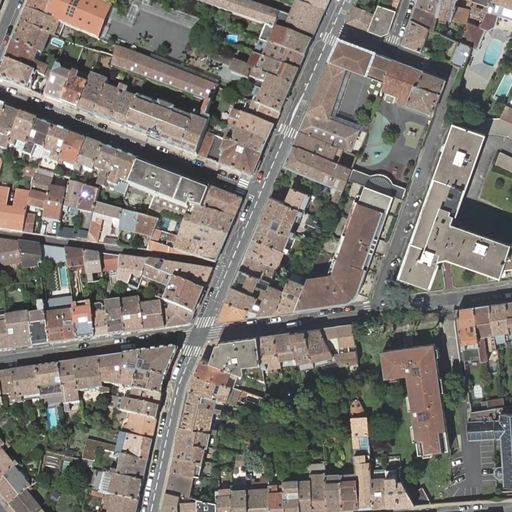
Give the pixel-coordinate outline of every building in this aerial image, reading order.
[(30,0),(27,9),(61,23),(66,25),(95,38),(108,5),(96,0),(30,0)] [(129,0),(129,3),(198,29),(200,24),(202,19),(148,0),(129,0)] [(196,0),(208,4),(266,24),(268,25),(286,32),(313,41),(326,13),(304,5),(300,3),(298,2),(294,13),(292,17),(262,7),(242,0),(196,0)] [(306,0),(306,1),(304,0),(300,0),(300,3),(304,5),(326,13),(331,0),(306,0)] [(395,0),(392,10),(396,11),(400,1),(400,0),(395,0)] [(418,0),(417,5),(440,12),(442,0),(418,0)] [(442,0),(440,12),(439,15),(448,18),(450,19),(453,19),(457,7),(457,6),(458,4),(458,2),(458,0),(442,0)] [(492,0),(491,0),(473,0),(473,3),(471,9),(467,23),(470,23),(480,27),(482,24),(483,21),(486,12),(488,10),(489,6),(490,4),(492,0)] [(511,0),(491,0),(492,0),(490,4),(489,6),(488,10),(486,12),(483,21),(482,24),(480,27),(485,30),(488,30),(495,26),(498,16),(511,19),(511,0)] [(113,7),(108,5),(95,38),(100,40),(113,7)] [(374,19),(369,31),(382,36),(389,33),(396,11),(392,10),(379,5),(375,15),(374,19)] [(439,15),(440,12),(417,5),(412,20),(431,29),(435,31),(437,21),(446,24),(447,21),(450,22),(450,19),(448,18),(439,15)] [(355,6),(348,23),(369,31),(374,19),(375,15),(366,12),(366,10),(355,6)] [(467,9),(457,6),(457,7),(453,19),(467,23),(471,9),(467,9)] [(61,23),(27,9),(21,23),(51,35),(55,37),(61,23)] [(216,24),(202,19),(200,24),(214,29),(216,24)] [(423,51),(428,53),(429,47),(425,45),(426,41),(428,37),(431,29),(412,20),(404,43),(405,44),(423,51)] [(51,35),(21,23),(13,41),(39,52),(42,53),(43,53),(51,35)] [(66,25),(61,23),(55,37),(60,39),(66,25)] [(470,23),(467,23),(463,35),(467,37),(465,43),(472,46),(478,49),(485,30),(480,27),(470,23)] [(225,27),(216,24),(214,29),(211,38),(220,41),(225,27)] [(268,25),(266,24),(260,40),(261,40),(270,44),(306,57),(313,41),(286,32),(268,25)] [(340,40),(331,61),(348,68),(357,45),(341,39),(340,40)] [(281,64),(300,71),(306,57),(270,44),(261,40),(259,43),(268,47),(264,57),(266,58),(281,64)] [(45,76),(53,79),(56,71),(49,67),(39,63),(35,61),(39,52),(13,41),(6,60),(38,73),(45,76)] [(452,62),(464,67),(472,46),(465,43),(462,42),(460,41),(460,42),(452,62)] [(68,42),(60,61),(66,63),(74,44),(68,42)] [(136,52),(219,86),(221,81),(136,47),(118,42),(116,46),(136,52)] [(259,43),(254,54),(264,57),(268,47),(259,43)] [(377,79),(385,56),(357,45),(348,68),(377,79)] [(217,87),(218,87),(219,86),(136,52),(116,46),(114,57),(112,66),(114,67),(131,73),(147,79),(207,101),(211,103),(217,87)] [(227,63),(229,58),(225,57),(214,54),(213,58),(227,63)] [(252,59),(248,67),(254,70),(256,71),(265,74),(293,86),(300,71),(281,64),(266,58),(264,57),(254,54),(253,56),(252,59)] [(384,88),(386,83),(394,59),(385,56),(377,79),(348,68),(330,118),(360,130),(352,151),(359,154),(367,133),(369,127),(337,115),(350,76),(384,88)] [(447,79),(425,71),(394,59),(386,83),(384,88),(401,94),(399,101),(402,102),(408,104),(426,111),(428,112),(434,114),(442,93),(447,79)] [(0,73),(0,79),(31,91),(38,73),(6,60),(0,73)] [(60,61),(58,65),(63,67),(64,70),(64,71),(73,74),(75,72),(76,67),(73,66),(70,64),(66,63),(60,61)] [(300,130),(352,151),(360,130),(330,118),(348,68),(331,61),(309,110),(300,130)] [(235,62),(232,70),(231,72),(249,79),(251,77),(261,81),(264,82),(262,86),(264,89),(258,104),(281,114),(293,86),(265,74),(256,71),(254,70),(248,67),(243,65),(238,63),(235,62)] [(53,79),(46,97),(62,103),(73,74),(64,71),(64,70),(63,67),(58,65),(56,71),(53,79)] [(73,74),(62,103),(79,110),(89,83),(79,79),(81,74),(75,72),(73,74)] [(83,75),(81,74),(79,79),(89,83),(91,78),(88,77),(83,75)] [(109,81),(109,80),(93,74),(91,78),(89,83),(79,110),(95,116),(107,86),(109,81)] [(119,90),(121,85),(109,81),(107,86),(119,90)] [(111,123),(126,87),(121,85),(119,90),(107,86),(95,116),(111,123)] [(129,88),(126,87),(111,123),(128,129),(140,99),(140,98),(127,94),(129,88)] [(157,100),(141,94),(140,98),(155,104),(157,100)] [(196,113),(192,111),(190,116),(190,118),(182,115),(175,112),(175,110),(176,109),(176,108),(176,107),(176,106),(175,106),(175,105),(174,104),(173,103),(167,101),(166,101),(165,101),(164,101),(163,101),(162,102),(161,102),(161,103),(159,106),(156,105),(155,104),(140,98),(140,99),(128,129),(184,151),(195,120),(194,120),(196,113)] [(275,128),(281,114),(258,104),(255,103),(254,102),(248,100),(246,103),(253,106),(250,113),(243,111),(242,114),(248,116),(275,128)] [(195,120),(184,151),(197,156),(206,132),(211,119),(207,117),(212,103),(211,103),(207,101),(203,113),(204,116),(196,113),(194,120),(195,120)] [(253,106),(246,103),(243,111),(250,113),(253,106)] [(456,106),(450,104),(449,106),(444,119),(455,123),(456,123),(460,110),(456,106)] [(511,108),(507,106),(501,118),(511,122),(511,108)] [(22,114),(6,108),(0,122),(0,135),(5,137),(1,149),(8,151),(10,146),(22,114)] [(269,142),(275,128),(248,116),(242,114),(235,111),(234,111),(231,119),(241,123),(239,130),(240,130),(269,142)] [(39,121),(22,114),(10,146),(16,148),(18,142),(28,147),(39,121)] [(508,136),(511,138),(511,122),(501,118),(479,119),(475,130),(458,123),(457,124),(451,143),(450,143),(447,154),(446,155),(443,162),(442,166),(438,176),(438,177),(435,186),(426,210),(426,211),(415,241),(415,242),(402,277),(430,287),(439,263),(439,262),(440,260),(443,252),(451,255),(454,256),(489,269),(490,279),(503,277),(511,275),(511,245),(490,238),(469,230),(462,227),(453,224),(456,218),(458,211),(466,188),(485,134),(493,133),(508,136)] [(241,123),(231,119),(228,125),(230,126),(239,130),(241,123)] [(55,127),(39,121),(28,147),(26,152),(26,155),(33,158),(34,155),(36,150),(37,147),(45,151),(55,127)] [(237,137),(240,130),(239,130),(230,126),(228,133),(237,137)] [(71,133),(55,127),(45,151),(53,154),(51,161),(59,165),(71,133)] [(263,155),(269,142),(240,130),(237,137),(228,133),(225,140),(226,141),(234,144),(263,155)] [(294,144),(353,168),(359,154),(352,151),(300,130),(294,144)] [(215,136),(206,132),(197,156),(206,160),(215,136)] [(87,140),(71,133),(59,165),(63,166),(64,163),(76,168),(87,140)] [(254,177),(263,155),(234,144),(226,141),(225,140),(215,136),(206,160),(217,164),(222,153),(225,154),(221,165),(252,178),(254,177)] [(104,146),(87,140),(76,168),(75,171),(81,173),(84,167),(94,172),(95,169),(104,146)] [(18,142),(16,148),(23,151),(26,152),(28,147),(18,142)] [(337,205),(339,202),(342,196),(344,190),(348,179),(353,168),(294,144),(285,165),(338,188),(333,200),(332,203),(337,205)] [(98,185),(101,186),(106,187),(107,183),(110,176),(111,175),(119,152),(104,146),(95,169),(103,172),(98,185)] [(36,150),(34,155),(42,159),(43,158),(45,151),(37,147),(36,150)] [(53,154),(45,151),(43,158),(51,161),(53,154)] [(140,160),(119,152),(111,175),(110,176),(121,180),(118,187),(127,190),(129,185),(138,164),(140,160)] [(496,166),(511,173),(511,157),(501,153),(496,166)] [(211,188),(140,160),(138,164),(129,185),(147,193),(155,196),(149,211),(147,215),(146,217),(159,221),(162,214),(183,221),(189,208),(189,209),(191,205),(203,209),(203,208),(210,192),(211,188)] [(64,163),(63,166),(75,171),(76,168),(64,163)] [(353,168),(348,179),(366,186),(394,196),(397,189),(406,192),(407,189),(393,183),(393,182),(393,181),(392,181),(392,180),(391,180),(391,179),(390,179),(390,178),(389,177),(388,177),(388,176),(387,176),(386,176),(386,175),(385,175),(385,174),(384,174),(383,174),(382,174),(381,174),(380,174),(379,174),(378,174),(377,174),(376,174),(375,174),(374,174),(374,175),(373,175),(372,175),(353,168)] [(38,169),(36,174),(52,179),(54,173),(38,169)] [(30,199),(29,206),(46,211),(50,188),(52,179),(36,174),(33,185),(32,191),(31,194),(31,196),(30,199)] [(110,176),(107,183),(118,187),(121,180),(110,176)] [(72,178),(71,178),(69,185),(84,189),(85,187),(87,182),(72,178)] [(87,182),(85,187),(100,191),(101,186),(98,185),(89,182),(87,182)] [(69,185),(67,191),(65,199),(64,205),(63,212),(68,213),(70,207),(79,210),(81,200),(84,189),(69,185)] [(394,196),(366,186),(333,274),(308,277),(308,279),(296,309),(350,302),(351,302),(351,301),(352,301),(353,301),(353,300),(354,300),(355,300),(355,299),(356,299),(356,298),(357,298),(357,297),(358,296),(358,295),(359,295),(359,294),(359,293),(394,196)] [(79,210),(94,214),(96,203),(99,191),(100,191),(85,187),(84,189),(81,200),(79,210)] [(286,203),(305,211),(312,195),(293,187),(286,203)] [(46,211),(44,218),(61,220),(63,212),(64,205),(65,199),(67,191),(50,188),(46,211)] [(244,201),(211,188),(210,192),(203,208),(236,219),(244,201)] [(397,189),(394,196),(404,199),(406,192),(397,189)] [(8,193),(0,192),(0,227),(24,230),(26,218),(27,214),(28,208),(29,206),(30,199),(31,196),(18,194),(15,215),(6,214),(8,193)] [(292,235),(295,236),(297,231),(292,229),(299,214),(303,216),(305,211),(286,203),(271,197),(261,222),(292,235)] [(94,214),(88,242),(98,243),(102,219),(103,216),(115,219),(114,222),(111,234),(116,235),(115,238),(119,239),(120,229),(123,210),(120,210),(96,203),(94,214)] [(335,211),(336,209),(337,205),(332,203),(329,209),(335,211)] [(236,219),(203,208),(203,209),(191,205),(189,209),(189,208),(183,221),(228,235),(236,219)] [(61,220),(61,223),(67,224),(69,213),(78,216),(79,210),(70,207),(68,213),(63,212),(61,220)] [(140,215),(123,210),(120,229),(136,233),(137,228),(140,215)] [(35,216),(27,214),(26,218),(24,230),(32,231),(35,216)] [(136,233),(152,238),(156,230),(159,221),(146,217),(140,215),(137,228),(136,233)] [(202,244),(222,250),(228,235),(183,221),(178,237),(195,242),(196,239),(203,241),(202,244)] [(285,252),(288,253),(291,248),(287,246),(292,235),(261,222),(253,238),(285,252)] [(57,228),(56,238),(71,239),(72,229),(57,228)] [(151,242),(148,250),(170,253),(192,256),(216,263),(222,250),(202,244),(195,242),(178,237),(174,249),(166,247),(157,244),(161,231),(156,230),(152,238),(151,242)] [(272,265),(279,268),(285,252),(253,238),(247,254),(272,265)] [(24,268),(20,242),(0,239),(0,263),(1,273),(18,271),(18,275),(24,274),(24,268)] [(43,263),(41,245),(20,242),(24,268),(40,266),(39,264),(43,263)] [(68,266),(66,249),(41,245),(43,263),(68,266)] [(86,266),(84,251),(66,249),(68,266),(69,269),(84,266),(86,266)] [(102,273),(100,253),(84,251),(86,266),(88,278),(88,283),(95,282),(93,274),(102,273)] [(271,283),(273,279),(266,276),(262,274),(266,266),(270,268),(271,269),(272,265),(247,254),(240,270),(261,278),(271,283)] [(119,272),(120,256),(111,255),(111,272),(119,272)] [(147,266),(149,260),(120,256),(119,272),(118,282),(138,290),(143,277),(147,266)] [(161,273),(166,263),(149,260),(147,266),(161,273)] [(204,291),(213,270),(166,263),(161,273),(165,274),(174,278),(204,291)] [(195,314),(204,291),(174,278),(165,274),(161,273),(147,266),(143,277),(167,287),(170,288),(169,292),(166,298),(160,296),(159,299),(161,300),(165,302),(195,314)] [(253,295),(261,278),(240,270),(233,286),(253,295)] [(300,281),(302,276),(292,272),(290,277),(300,281)] [(103,281),(102,273),(93,274),(95,282),(103,281)] [(277,313),(295,310),(296,309),(308,279),(302,276),(300,281),(290,277),(286,291),(277,313)] [(258,316),(277,313),(286,291),(274,286),(276,280),(273,279),(271,283),(262,306),(259,312),(258,314),(258,316)] [(233,286),(226,302),(259,312),(262,306),(256,304),(259,297),(253,295),(233,286)] [(46,313),(50,344),(78,340),(74,310),(73,304),(72,297),(72,291),(67,291),(68,297),(44,300),(45,302),(46,313)] [(110,336),(125,334),(121,301),(118,302),(118,296),(105,297),(107,307),(110,336)] [(140,300),(140,298),(121,300),(121,301),(125,334),(144,331),(141,306),(140,300)] [(190,324),(195,314),(165,302),(161,300),(162,303),(165,328),(188,325),(190,324)] [(34,346),(50,344),(46,313),(45,302),(39,303),(40,314),(30,315),(30,318),(34,346)] [(74,310),(78,340),(95,338),(92,309),(91,302),(87,303),(88,309),(78,310),(78,304),(73,304),(74,310)] [(247,317),(258,316),(258,314),(259,312),(226,302),(219,319),(221,320),(247,317)] [(507,302),(491,304),(495,334),(511,331),(507,302)] [(144,331),(165,328),(162,303),(149,304),(141,306),(144,331)] [(475,307),(482,357),(482,361),(489,360),(485,335),(495,334),(491,304),(475,307)] [(92,309),(95,338),(110,336),(107,307),(104,307),(95,308),(92,309)] [(458,309),(465,361),(472,360),(472,359),(482,357),(475,307),(458,309)] [(25,313),(29,313),(29,308),(24,309),(11,311),(7,311),(7,316),(12,315),(13,320),(25,319),(25,313)] [(11,350),(34,346),(30,318),(30,315),(29,313),(25,313),(25,319),(13,320),(12,315),(7,316),(8,321),(11,350)] [(0,351),(11,350),(8,321),(7,316),(4,317),(4,322),(0,322),(0,351)] [(352,324),(321,328),(326,341),(338,361),(340,366),(358,363),(352,324)] [(321,328),(306,330),(313,361),(315,367),(338,361),(326,341),(321,328)] [(306,330),(291,332),(298,357),(299,364),(313,361),(306,330)] [(291,332),(276,334),(280,360),(298,357),(291,332)] [(276,334),(258,337),(262,362),(262,364),(262,368),(281,366),(280,360),(276,334)] [(217,344),(211,363),(232,370),(244,375),(265,382),(262,368),(262,364),(262,362),(258,337),(222,342),(222,344),(217,344)] [(414,409),(416,424),(413,425),(415,440),(418,440),(420,453),(424,453),(425,456),(433,455),(433,452),(450,449),(445,412),(444,405),(442,391),(445,391),(444,377),(440,378),(437,356),(441,356),(439,348),(436,348),(436,344),(413,346),(406,348),(384,351),(387,377),(391,377),(392,380),(400,379),(399,376),(409,374),(412,395),(409,396),(411,409),(414,409)] [(178,348),(143,353),(138,373),(167,379),(179,350),(178,348)] [(138,373),(143,353),(124,356),(125,363),(120,386),(124,387),(125,382),(132,383),(131,389),(134,390),(138,373)] [(125,363),(124,356),(99,359),(103,384),(112,385),(120,386),(125,363)] [(99,359),(75,362),(79,392),(89,391),(90,391),(90,392),(91,392),(96,391),(96,392),(97,391),(97,390),(101,389),(102,395),(110,394),(110,390),(103,389),(103,384),(99,359)] [(232,370),(211,363),(202,359),(196,374),(226,385),(232,370)] [(75,362),(60,365),(65,405),(80,402),(80,398),(79,392),(75,362)] [(60,365),(37,367),(42,397),(48,396),(50,396),(51,398),(51,399),(58,399),(59,409),(66,408),(65,405),(60,365)] [(28,404),(42,402),(42,397),(37,367),(13,371),(17,403),(17,406),(21,405),(21,402),(23,402),(23,398),(27,397),(28,404)] [(13,371),(0,372),(0,380),(2,396),(9,395),(10,398),(11,405),(17,403),(13,371)] [(167,379),(138,373),(134,390),(162,396),(165,383),(167,379)] [(226,385),(196,374),(189,389),(204,393),(216,397),(227,401),(232,387),(226,385)] [(160,408),(162,396),(134,390),(131,389),(127,388),(125,388),(124,390),(126,390),(124,399),(126,400),(132,401),(160,408)] [(189,389),(187,399),(214,407),(216,397),(204,393),(189,389)] [(351,393),(351,402),(352,418),(353,433),(356,473),(357,480),(359,509),(373,508),(372,479),(371,471),(371,457),(368,416),(354,391),(351,393)] [(260,403),(262,398),(248,393),(246,398),(260,403)] [(120,410),(123,399),(109,395),(107,407),(120,410)] [(488,401),(489,409),(495,408),(505,406),(504,398),(488,401)] [(187,399),(181,426),(198,430),(203,431),(209,432),(214,407),(187,399)] [(130,410),(132,401),(126,400),(123,411),(125,412),(126,410),(130,410)] [(157,420),(160,408),(132,401),(130,410),(126,410),(125,412),(129,413),(131,413),(157,420)] [(489,409),(471,412),(471,420),(468,420),(469,439),(497,437),(495,412),(511,410),(511,404),(505,406),(495,408),(489,409)] [(511,410),(495,412),(497,437),(503,437),(505,466),(499,466),(496,470),(496,474),(500,478),(505,477),(506,486),(511,485),(511,410)] [(153,441),(157,420),(131,413),(129,413),(128,419),(131,422),(130,426),(129,426),(128,426),(128,425),(127,425),(126,425),(126,426),(125,426),(124,426),(122,434),(127,434),(153,441)] [(208,447),(211,432),(209,432),(203,431),(198,430),(181,426),(178,441),(205,446),(208,447)] [(122,455),(127,434),(122,434),(120,433),(115,454),(117,454),(122,455)] [(148,462),(153,441),(127,434),(122,455),(148,462)] [(339,441),(338,434),(323,435),(323,442),(339,441)] [(97,449),(99,444),(86,441),(82,460),(87,461),(89,461),(95,462),(97,449)] [(198,460),(202,461),(205,446),(178,441),(175,455),(198,460)] [(0,449),(0,479),(16,466),(19,464),(16,462),(14,463),(10,466),(1,454),(4,451),(10,447),(7,444),(5,445),(0,449)] [(116,449),(99,444),(97,449),(115,454),(116,449)] [(268,457),(279,457),(278,449),(267,449),(268,457)] [(10,466),(14,463),(10,459),(7,455),(4,451),(1,454),(10,466)] [(112,474),(144,482),(148,462),(122,455),(117,454),(115,454),(115,458),(118,459),(122,459),(119,472),(116,471),(112,471),(112,474)] [(236,467),(246,466),(245,455),(238,454),(236,467)] [(175,455),(171,471),(194,475),(198,460),(175,455)] [(86,468),(93,470),(95,462),(89,461),(87,461),(86,468)] [(0,479),(0,492),(9,504),(31,487),(36,483),(34,479),(28,483),(25,480),(25,479),(21,475),(20,474),(18,471),(23,466),(21,463),(19,464),(16,466),(0,479)] [(313,511),(328,511),(326,476),(325,464),(310,465),(311,477),(312,487),(313,511)] [(301,511),(313,511),(312,487),(311,477),(310,465),(299,465),(299,480),(300,488),(300,498),(301,511)] [(387,477),(389,507),(416,505),(408,491),(403,480),(401,477),(401,467),(396,469),(387,470),(387,477)] [(373,508),(389,507),(387,477),(387,470),(371,471),(372,479),(373,508)] [(190,497),(195,475),(194,475),(171,471),(167,492),(181,495),(190,497)] [(139,502),(144,482),(112,474),(108,474),(102,472),(98,492),(104,493),(108,494),(139,502)] [(343,510),(359,509),(357,480),(356,473),(341,475),(343,510)] [(328,511),(343,510),(341,475),(326,476),(328,511)] [(286,511),(301,511),(300,498),(300,488),(299,480),(284,481),(285,484),(286,511)] [(248,511),(270,511),(270,488),(270,484),(269,483),(247,482),(247,485),(247,489),(248,511)] [(270,511),(286,511),(285,484),(270,484),(270,488),(270,511)] [(233,511),(248,511),(247,489),(247,485),(232,486),(233,494),(233,511)] [(418,491),(408,491),(416,505),(433,504),(423,486),(418,491)] [(9,504),(15,511),(37,511),(42,509),(45,505),(42,503),(39,505),(29,493),(33,490),(31,487),(9,504)] [(179,511),(179,506),(181,495),(167,492),(162,511),(179,511)] [(137,511),(139,502),(108,494),(104,511),(137,511)] [(217,511),(233,511),(233,494),(217,495),(217,503),(217,511)] [(179,511),(198,511),(198,499),(190,497),(181,495),(179,506),(179,511)] [(198,511),(217,511),(217,503),(198,499),(198,511)]
